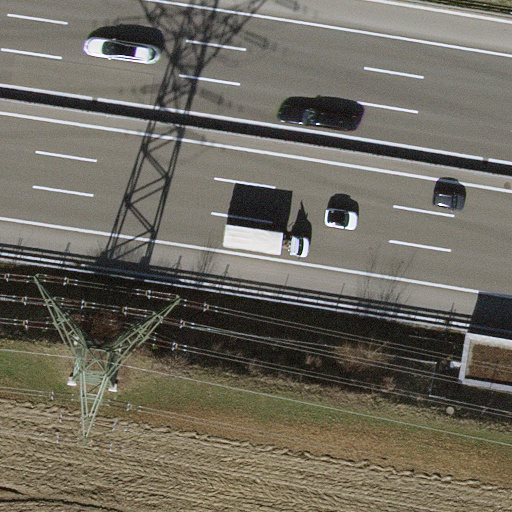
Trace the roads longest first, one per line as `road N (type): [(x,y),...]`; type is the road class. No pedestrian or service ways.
road 1 (motorway): [(0,165),(511,245)]
road 2 (motorway): [(511,110),(0,31)]
